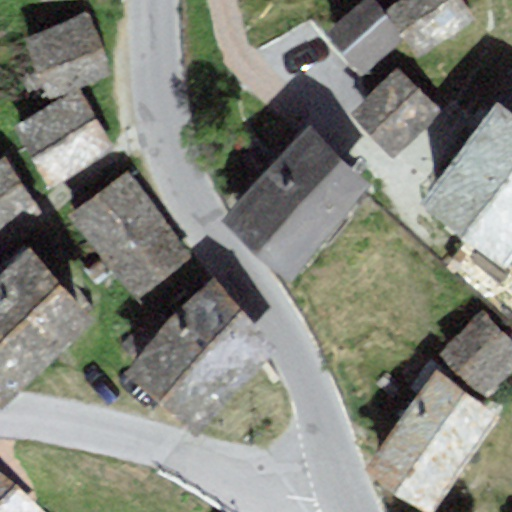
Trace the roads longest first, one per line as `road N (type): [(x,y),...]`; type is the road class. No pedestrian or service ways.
road 1 (tertiary): [(344,500),(307,376),(208,231),(175,163),(154,88),(150,0)]
road 2 (track): [(494,0),(496,46),(387,172),(235,51),(223,0)]
road 3 (residential): [(344,500),(276,491),(118,433),(0,414)]
